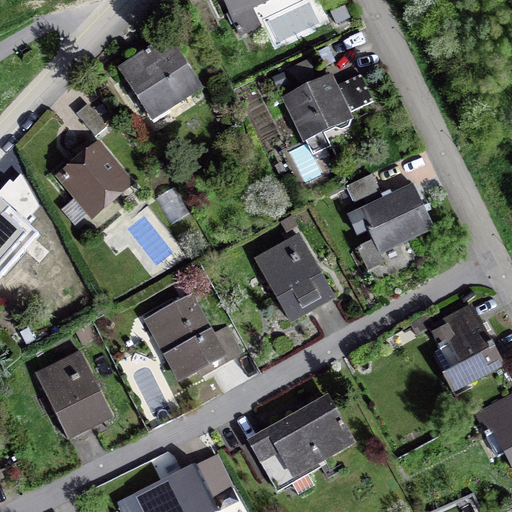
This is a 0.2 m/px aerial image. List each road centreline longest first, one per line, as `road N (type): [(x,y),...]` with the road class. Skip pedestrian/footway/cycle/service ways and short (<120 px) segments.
road 1 (residential): [(498,261),(8,511)]
road 2 (residential): [(369,0),(498,261)]
road 3 (residential): [(0,136),(107,12)]
